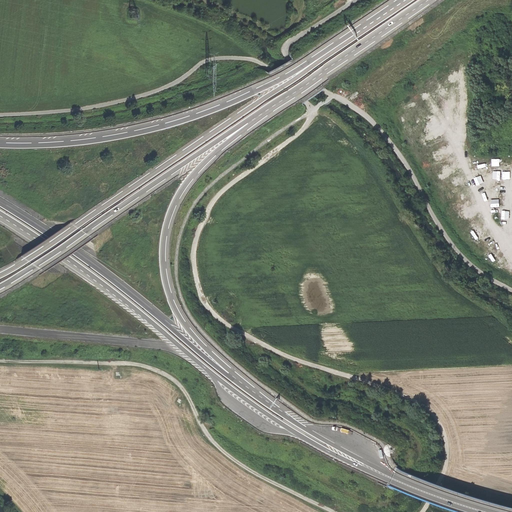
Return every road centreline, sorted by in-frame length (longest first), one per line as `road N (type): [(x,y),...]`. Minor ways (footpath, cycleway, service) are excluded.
road 1 (track): [(313,109),(309,127),(231,182),(209,208),(196,267),(212,306),(233,326),(274,350),(425,406),(447,447),(423,511)]
road 2 (trunk): [(0,213),(109,287),(261,409),(350,461),(415,487)]
road 3 (track): [(331,511),(262,477),(204,433),(189,396),(151,364),(0,355)]
road 4 (trunk): [(321,57),(0,275)]
road 5 (trunk): [(321,57),(168,124),(0,145)]
road 6 (trunk): [(237,380),(178,315),(163,249),(184,187),(256,116)]
road 7 (trunk): [(0,287),(256,116)]
road 8 (trunk): [(237,380),(0,203)]
road 9 (trunk): [(415,487),(323,440),(237,380)]
road 10 (trunk): [(256,116),(427,0)]
